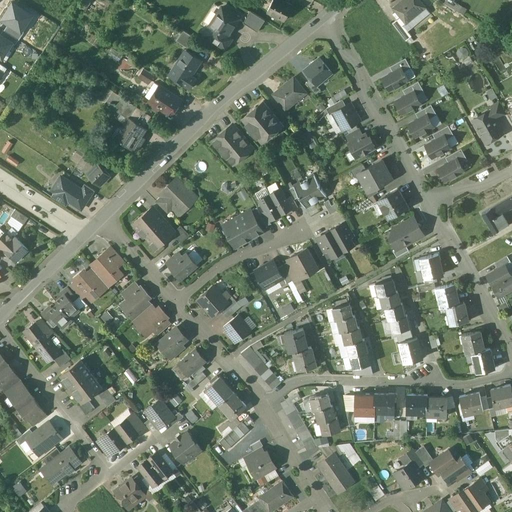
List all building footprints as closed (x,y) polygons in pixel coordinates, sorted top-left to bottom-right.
[(273,0),(271,4),(263,0),(251,0),(250,3),(285,20),(292,5),(282,0),(273,0)] [(425,7),(419,0),(402,0),(393,7),(400,16),(406,23),(425,7)] [(8,24),(19,31),(30,15),(11,2),(0,19),(8,24)] [(240,18),(222,7),(210,25),(212,27),(206,36),(225,48),(232,38),(228,36),(240,18)] [(251,11),(243,22),(258,32),(265,20),(251,11)] [(406,23),(400,16),(397,18),(403,25),(406,23)] [(403,25),(397,18),(392,23),(405,41),(411,35),(403,25)] [(19,31),(8,24),(3,30),(18,40),(22,33),(19,31)] [(189,46),(195,35),(184,29),(178,39),(189,46)] [(0,57),(0,58),(10,42),(0,35),(0,57)] [(201,59),(186,50),(170,75),(190,88),(196,78),(191,74),(201,59)] [(320,57),(304,70),(311,78),(316,84),(325,76),(326,77),(332,72),(320,57)] [(406,58),(393,65),(396,71),(402,67),(404,72),(411,68),(406,58)] [(150,83),(156,74),(145,67),(139,76),(150,83)] [(396,71),(382,78),(389,90),(409,80),(404,72),(402,67),(396,71)] [(294,77),(274,94),(286,109),(296,101),(295,100),(305,91),(294,77)] [(316,84),(311,78),(306,83),(315,94),(321,90),(316,84)] [(424,92),(418,81),(406,88),(409,94),(415,91),(417,95),(424,92)] [(181,99),(160,85),(150,99),(150,100),(160,106),(171,114),(181,99)] [(335,94),(337,99),(348,94),(346,89),(335,94)] [(409,94),(395,101),(402,114),(422,103),(417,95),(415,91),(409,94)] [(160,106),(150,100),(150,99),(145,96),(142,102),(156,111),(160,106)] [(342,99),(327,108),(330,114),(333,112),(345,105),(342,99)] [(283,124),(264,100),(257,106),(257,105),(251,110),(251,111),(243,117),(248,122),(246,124),(256,136),(258,135),(262,140),(270,134),(271,135),(277,130),(276,129),(283,124)] [(130,101),(122,113),(129,117),(130,116),(137,106),(130,101)] [(345,105),(333,112),(343,130),(360,120),(350,102),(345,105)] [(500,102),(487,109),(489,112),(490,111),(494,120),(495,119),(506,113),(500,102)] [(437,115),(431,104),(418,111),(422,117),(428,114),(430,119),(437,115)] [(152,116),(137,106),(130,116),(145,126),(152,116)] [(489,112),(473,120),(486,143),(503,134),(495,119),(494,120),(490,111),(489,112)] [(422,117),(408,125),(415,137),(434,127),(430,119),(428,114),(422,117)] [(145,126),(130,116),(129,117),(121,130),(125,133),(120,141),(136,151),(141,142),(138,140),(147,128),(145,126)] [(252,147),(233,124),(227,129),(226,128),(221,133),(221,134),(215,139),(215,140),(214,140),(214,142),(217,146),(219,146),(220,145),(221,147),(222,147),(222,146),(224,146),(229,152),(229,154),(228,154),(228,155),(230,157),(229,158),(232,162),(233,161),(234,162),(240,157),(241,158),(247,152),(246,152),(252,147)] [(448,125),(436,132),(439,138),(445,135),(448,139),(454,135),(448,125)] [(359,128),(347,135),(350,142),(362,135),(359,128)] [(350,142),(348,143),(357,158),(364,154),(363,153),(368,150),(369,151),(375,148),(373,143),(374,143),(370,136),(368,137),(366,133),(362,135),(350,142)] [(439,138),(425,145),(432,158),(452,147),(448,139),(445,135),(439,138)] [(461,148),(449,155),(452,161),(458,158),(460,162),(467,158),(461,148)] [(452,161),(438,169),(445,181),(465,170),(460,162),(458,158),(452,161)] [(366,168),(358,173),(363,182),(387,169),(382,160),(366,168)] [(98,162),(87,173),(99,185),(110,175),(98,162)] [(363,163),(351,170),(354,176),(358,173),(366,168),(363,163)] [(387,169),(363,182),(368,191),(376,187),(392,178),(387,169)] [(315,174),(304,180),(316,202),(327,195),(315,174)] [(81,189),(61,176),(56,184),(58,185),(55,191),(70,201),(82,208),(90,195),(81,189)] [(178,178),(161,195),(174,208),(176,210),(180,205),(185,210),(198,197),(178,178)] [(304,180),(294,186),(299,196),(305,207),(316,202),(304,180)] [(95,190),(85,184),(81,189),(90,195),(91,196),(95,190)] [(299,196),(294,186),(288,189),(292,195),(294,199),(299,196)] [(285,193),(282,188),(281,189),(280,187),(270,193),(281,213),(289,209),(290,211),(293,210),(286,198),(284,193),(285,193)] [(376,187),(368,191),(363,193),(366,199),(379,192),(376,187)] [(398,189),(379,199),(382,206),(383,205),(386,211),(385,211),(389,217),(408,207),(398,189)] [(70,201),(55,191),(51,196),(66,206),(70,201)] [(270,193),(259,199),(260,200),(259,201),(262,205),(263,205),(265,210),(272,221),(275,220),(273,217),(281,213),(270,193)] [(174,208),(162,195),(156,201),(169,213),(174,208)] [(294,199),(292,195),(286,198),(293,210),(298,207),(294,199)] [(373,195),(360,203),(363,210),(377,202),(373,195)] [(511,196),(482,213),(493,232),(509,223),(503,213),(511,207),(511,196)] [(340,209),(337,203),(327,208),(330,214),(340,209)] [(163,216),(162,217),(152,206),(134,222),(134,225),(139,230),(142,230),(155,246),(158,246),(174,233),(176,231),(175,230),(163,216)] [(260,213),(257,207),(251,210),(260,225),(265,222),(260,213)] [(17,209),(8,223),(20,231),(29,217),(17,209)] [(251,210),(240,216),(239,215),(238,215),(251,238),(263,231),(260,225),(251,210)] [(272,221),(265,210),(260,213),(265,222),(266,224),(272,221)] [(225,225),(224,225),(231,238),(235,245),(244,240),(244,241),(251,238),(238,215),(234,217),(233,220),(225,225)] [(225,225),(222,219),(215,223),(225,241),(231,238),(224,225),(225,225)] [(402,220),(401,224),(393,228),(391,233),(395,239),(391,241),(396,249),(405,245),(423,234),(420,228),(420,225),(417,223),(415,220),(410,219),(406,221),(402,220)] [(355,235),(347,222),(342,224),(342,225),(349,238),(350,238),(355,235)] [(342,224),(331,229),(343,251),(353,245),(350,238),(349,238),(342,225),(342,224)] [(190,235),(181,226),(175,230),(176,231),(174,233),(181,242),(190,235)] [(343,251),(331,229),(321,235),(321,236),(329,249),(329,250),(332,256),(343,251)] [(4,232),(0,236),(0,246),(1,247),(7,241),(8,242),(11,239),(4,232)] [(27,249),(14,236),(11,239),(8,242),(7,241),(1,247),(13,259),(19,254),(20,255),(27,249)] [(329,249),(321,236),(316,239),(323,252),(329,250),(329,249)] [(405,245),(396,249),(392,251),(396,258),(408,251),(405,245)] [(107,252),(106,253),(118,266),(124,261),(113,247),(107,252)] [(203,259),(195,247),(190,250),(198,262),(203,259)] [(307,247),(291,257),(292,260),(290,261),(293,267),(296,265),(301,274),(301,273),(317,265),(307,247)] [(106,251),(90,265),(92,268),(109,286),(118,278),(112,271),(118,266),(106,253),(107,252),(106,251)] [(180,252),(167,262),(172,267),(184,257),(184,256),(180,252)] [(184,257),(172,267),(171,267),(181,279),(197,264),(188,253),(184,256),(184,257)] [(439,254),(420,258),(424,278),(437,275),(443,274),(439,260),(440,260),(439,254)] [(507,256),(495,263),(498,268),(510,261),(507,256)] [(274,260),(255,270),(265,287),(279,280),(283,277),(278,267),(274,260)] [(296,265),(293,267),(290,261),(284,264),(293,280),(302,275),(301,273),(301,274),(296,265)] [(278,267),(283,277),(279,280),(282,286),(293,280),(284,264),(278,267)] [(506,265),(486,275),(492,286),(511,275),(506,265)] [(92,268),(84,275),(81,272),(73,279),(75,280),(87,294),(93,289),(98,295),(109,286),(92,268)] [(437,275),(424,278),(426,283),(435,281),(438,281),(437,275)] [(511,276),(511,275),(492,286),(498,296),(509,291),(511,288),(511,276)] [(393,279),(376,283),(379,295),(380,295),(396,291),(393,279)] [(87,294),(75,280),(70,285),(82,299),(87,294)] [(135,281),(121,292),(126,298),(140,287),(139,286),(135,281)] [(426,283),(418,285),(419,292),(436,288),(435,281),(426,283)] [(379,295),(376,283),(369,284),(372,297),(374,297),(379,295)] [(455,283),(436,288),(441,307),(446,305),(458,302),(455,289),(456,289),(455,283)] [(141,285),(139,286),(140,287),(126,298),(131,304),(125,310),(133,320),(152,304),(145,296),(148,293),(141,285)] [(226,299),(214,285),(198,299),(212,315),(220,308),(228,301),(226,299)] [(77,297),(68,287),(63,292),(64,294),(65,293),(72,301),(77,297)] [(396,291),(380,295),(383,307),(385,307),(400,303),(398,291),(396,291)] [(64,294),(56,301),(58,303),(64,311),(64,310),(69,315),(78,308),(72,301),(65,293),(64,294)] [(231,295),(226,299),(228,301),(220,308),(224,313),(237,301),(231,295)] [(379,295),(374,297),(377,309),(383,307),(380,295),(379,295)] [(237,301),(224,313),(228,317),(241,306),(237,301)] [(458,302),(446,305),(450,324),(469,320),(467,314),(464,301),(458,302)] [(48,312),(58,323),(60,326),(70,317),(69,315),(64,310),(64,311),(58,303),(48,312)] [(350,303),(333,307),(336,319),(338,319),(353,315),(350,303)] [(400,303),(385,307),(388,319),(390,319),(405,315),(402,303),(400,303)] [(159,312),(152,304),(133,320),(142,330),(148,324),(153,330),(167,318),(168,317),(162,309),(159,312)] [(58,323),(48,312),(46,310),(41,314),(53,327),(58,323)] [(238,314),(223,326),(235,341),(250,330),(242,321),(243,320),(238,314)] [(353,315),(338,319),(341,331),(343,331),(358,327),(355,315),(353,315)] [(405,315),(390,319),(393,331),(410,327),(407,315),(405,315)] [(54,332),(42,318),(37,323),(48,337),(54,332)] [(167,318),(153,330),(158,335),(171,323),(167,318)] [(388,319),(383,320),(386,333),(393,331),(390,319),(388,319)] [(37,323),(36,322),(25,330),(36,346),(48,337),(37,323)] [(177,326),(167,335),(169,337),(160,344),(173,358),(185,347),(182,343),(187,338),(177,326)] [(303,327),(284,332),(289,351),(293,350),(307,347),(304,334),(305,334),(303,327)] [(358,327),(343,331),(346,343),(348,342),(362,339),(359,327),(358,327)] [(480,330),(462,334),(462,335),(464,334),(466,342),(464,343),(466,354),(472,352),(484,349),(481,336),(482,336),(480,330)] [(341,331),(335,332),(337,345),(339,344),(340,344),(346,343),(343,331),(341,331)] [(434,335),(429,336),(432,348),(438,346),(437,345),(435,339),(434,335)] [(55,336),(50,340),(55,346),(59,342),(55,336)] [(48,337),(36,346),(48,361),(53,357),(56,361),(66,353),(63,349),(59,352),(55,346),(50,340),(48,337)] [(362,339),(348,342),(351,355),(367,351),(364,338),(362,339)] [(417,338),(399,342),(402,353),(404,352),(406,361),(403,361),(404,362),(422,358),(421,351),(420,351),(417,338)] [(346,343),(340,344),(343,357),(344,356),(351,355),(348,342),(346,343)] [(250,345),(241,352),(245,357),(254,350),(250,345)] [(307,347),(293,350),(298,370),(317,365),(315,359),(311,346),(307,347)] [(196,348),(189,354),(188,353),(184,357),(185,358),(179,363),(189,374),(206,360),(196,348)] [(484,349),(472,352),(474,363),(477,363),(478,371),(476,371),(476,372),(495,368),(493,361),(493,362),(490,348),(484,349)] [(254,350),(245,357),(249,361),(257,354),(254,350)] [(367,351),(351,355),(354,367),(370,363),(367,351)] [(66,353),(56,361),(60,367),(71,358),(66,353)] [(257,354),(249,361),(253,366),(261,359),(257,354)] [(351,355),(344,356),(347,369),(354,367),(351,355)] [(261,359),(253,366),(257,370),(265,363),(261,359)] [(81,360),(62,374),(70,385),(67,387),(71,392),(74,390),(82,401),(86,398),(96,391),(101,386),(81,360)] [(7,363),(0,368),(0,385),(1,387),(16,376),(17,375),(7,363)] [(265,363),(257,370),(261,375),(269,368),(265,363)] [(373,375),(370,363),(354,367),(355,375),(373,375)] [(269,368),(261,375),(265,379),(273,372),(269,368)] [(203,371),(189,383),(193,387),(207,376),(203,371)] [(273,372),(265,379),(269,384),(277,377),(273,372)] [(220,375),(205,388),(206,389),(208,388),(213,394),(211,395),(219,403),(233,391),(224,381),(225,381),(220,375)] [(16,376),(1,387),(5,392),(20,380),(16,376)] [(277,377),(269,384),(273,388),(281,381),(277,377)] [(20,380),(5,392),(8,396),(23,385),(20,380)] [(193,387),(189,383),(185,386),(190,393),(194,389),(193,387)] [(116,400),(104,384),(101,386),(96,391),(107,406),(116,400)] [(504,386),(491,389),(493,396),(495,406),(505,404),(507,411),(511,410),(511,390),(511,384),(504,386)] [(23,385),(8,396),(18,408),(32,397),(23,385)] [(242,401),(233,391),(219,403),(227,411),(228,410),(234,416),(232,417),(232,418),(247,405),(243,400),(242,401)] [(298,392),(286,399),(289,405),(293,402),(301,398),(298,392)] [(480,392),(466,395),(466,394),(460,395),(464,413),(484,409),(481,396),(480,392)] [(328,393),(311,397),(314,409),(316,409),(331,405),(328,393)] [(389,393),(375,393),(375,395),(375,411),(395,411),(395,393),(389,393)] [(427,394),(414,394),(414,393),(408,393),(407,411),(427,412),(427,396),(427,394)] [(178,394),(171,399),(175,405),(182,401),(178,394)] [(375,395),(361,395),(362,394),(355,394),(355,408),(355,412),(356,412),(356,410),(364,410),(364,412),(365,412),(375,413),(375,411),(375,395)] [(219,403),(211,395),(211,396),(206,400),(207,401),(207,400),(213,406),(212,407),(214,408),(219,403)] [(486,395),(481,396),(484,409),(489,407),(487,397),(486,395)] [(447,396),(441,396),(441,397),(427,396),(427,412),(427,414),(447,415),(447,396)] [(493,396),(487,397),(489,408),(495,407),(495,406),(493,396)] [(32,397),(18,408),(27,420),(28,419),(41,409),(42,409),(32,397)] [(95,409),(86,398),(82,401),(78,404),(86,415),(95,409)] [(173,416),(160,399),(149,407),(154,414),(152,416),(160,427),(169,420),(173,425),(184,417),(179,411),(173,416)] [(289,405),(284,408),(287,413),(296,408),(293,402),(289,405)] [(331,405),(316,409),(319,421),(321,420),(336,417),(333,405),(331,405)] [(296,408),(287,413),(290,418),(299,413),(296,408)] [(355,408),(346,408),(350,424),(356,424),(356,419),(356,412),(355,412),(355,408)] [(41,409),(28,419),(34,426),(47,416),(41,409)] [(187,413),(193,423),(199,419),(193,409),(187,413)] [(364,410),(356,410),(356,412),(356,419),(365,420),(365,412),(364,412),(364,410)] [(146,426),(135,412),(128,417),(139,432),(146,426)] [(299,413),(290,418),(293,424),(302,418),(299,413)] [(253,420),(249,415),(245,418),(249,424),(253,420)] [(336,417),(321,420),(324,433),(341,429),(338,416),(336,417)] [(127,417),(115,427),(126,442),(139,432),(128,417),(127,417)] [(302,418),(293,424),(296,429),(305,423),(302,418)] [(249,429),(242,421),(219,441),(227,449),(249,429)] [(34,433),(27,438),(27,439),(33,446),(32,447),(33,448),(35,446),(40,452),(60,437),(57,433),(57,432),(57,431),(54,426),(53,426),(52,426),(48,422),(34,433)] [(231,426),(228,422),(219,428),(222,432),(231,426)] [(305,423),(296,429),(299,434),(308,429),(305,423)] [(126,442),(115,427),(102,436),(103,437),(113,451),(114,451),(126,442)] [(30,428),(16,439),(20,444),(27,439),(27,438),(34,433),(30,428)] [(308,429),(299,434),(302,439),(311,434),(308,429)] [(508,429),(495,430),(495,438),(503,449),(504,447),(511,441),(511,440),(509,436),(508,429)] [(191,437),(187,432),(182,436),(180,434),(175,438),(177,440),(171,445),(176,451),(175,454),(178,459),(181,458),(184,462),(200,449),(195,442),(197,441),(192,436),(191,437)] [(311,434),(302,439),(304,444),(314,439),(311,434)] [(113,451),(103,437),(98,441),(108,455),(113,451)] [(260,439),(251,445),(253,450),(261,446),(263,445),(260,439)] [(314,439),(304,444),(308,450),(317,445),(314,439)] [(338,454),(351,453),(352,461),(357,460),(355,442),(337,443),(338,454)] [(46,464),(45,465),(49,470),(49,474),(50,475),(47,477),(48,477),(47,478),(51,484),(51,483),(53,484),(82,461),(70,445),(46,464)] [(253,450),(245,455),(249,462),(265,453),(261,446),(253,450)] [(434,460),(424,446),(415,451),(424,463),(426,466),(431,463),(431,462),(434,460)] [(57,448),(43,459),(46,464),(61,453),(57,448)] [(415,451),(414,448),(407,453),(412,461),(413,460),(418,467),(424,463),(415,451)] [(434,460),(431,462),(431,463),(439,474),(442,472),(441,471),(456,461),(456,460),(449,450),(434,460)] [(172,470),(157,451),(148,458),(163,478),(172,470)] [(265,453),(249,462),(257,476),(275,466),(267,451),(265,453)] [(334,451),(317,463),(322,470),(339,458),(334,451)] [(456,461),(441,471),(442,472),(448,480),(454,476),(468,466),(468,465),(467,466),(461,457),(456,460),(456,461)] [(163,478),(148,458),(138,466),(153,485),(163,478)] [(355,481),(339,458),(322,470),(337,493),(355,481)] [(412,461),(396,472),(401,479),(399,480),(404,489),(414,482),(414,483),(419,479),(419,478),(423,475),(418,467),(413,460),(412,461)] [(481,474),(492,466),(489,461),(477,469),(481,474)] [(468,466),(454,476),(457,482),(472,471),(468,466)] [(138,475),(133,479),(142,490),(147,486),(138,475)] [(133,479),(132,477),(114,491),(126,506),(143,493),(144,492),(142,490),(133,479)] [(488,489),(480,477),(474,481),(476,484),(466,491),(478,509),(489,501),(483,492),(488,489)] [(283,480),(259,497),(260,498),(269,511),(270,511),(293,496),(283,480)] [(14,485),(19,494),(27,491),(22,481),(14,485)] [(147,486),(142,490),(144,492),(143,493),(148,500),(154,496),(147,486)] [(473,511),(478,509),(466,491),(456,497),(455,498),(461,507),(464,511),(473,511)] [(232,495),(226,499),(232,507),(233,506),(238,503),(232,495)] [(454,495),(448,499),(456,511),(461,507),(455,498),(456,497),(454,495)] [(260,498),(248,507),(251,511),(268,511),(269,511),(260,498)] [(449,511),(442,500),(424,511),(449,511)] [(243,511),(243,510),(238,503),(233,506),(237,511),(243,511)]
